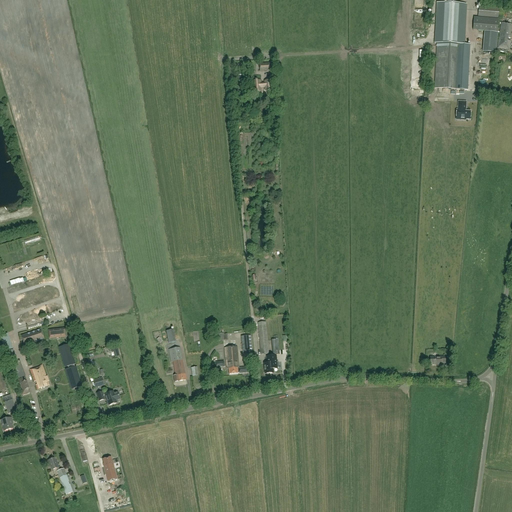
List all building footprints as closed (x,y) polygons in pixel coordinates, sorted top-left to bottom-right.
[(468,91),(470,50),(462,49),(464,5),(439,4),(434,89),(468,91)] [(498,18),(499,8),(479,7),(478,16),(498,18)] [(497,32),(498,19),(474,17),(473,30),(497,32)] [(509,50),(511,41),(510,41),(508,41),(508,38),(510,36),(511,25),(511,24),(501,23),(497,48),(509,50)] [(483,52),(496,53),(498,33),(484,32),(483,52)] [(260,72),(271,71),(271,63),(259,63),(260,72)] [(273,90),(272,81),(264,81),(264,83),(261,83),(261,81),(252,81),(253,93),(262,92),(261,88),(265,87),(265,90),(273,90)] [(459,102),(458,102),(458,110),(456,110),(456,120),(466,120),(470,120),(471,111),(465,111),(466,109),(466,102),(465,102),(459,102)] [(12,285),(23,281),(21,276),(10,280),(12,285)] [(261,355),(268,354),(265,323),(258,323),(261,355)] [(49,331),(50,339),(66,337),(65,329),(49,331)] [(168,343),(176,342),(173,330),(166,332),(168,343)] [(41,331),(21,337),(25,346),(44,341),(41,331)] [(243,362),(252,361),(254,361),(251,336),(241,336),(241,339),(242,352),(243,352),(243,362)] [(73,390),(81,387),(76,368),(75,368),(74,366),(75,366),(69,345),(61,348),(67,367),(68,367),(69,369),(68,370),(73,390)] [(239,369),(237,347),(224,348),(226,366),(227,366),(227,369),(229,369),(229,374),(238,374),(238,373),(239,374),(248,373),(247,368),(239,369)] [(186,380),(180,348),(168,350),(171,362),(173,362),(175,376),(173,376),(174,382),(186,380)] [(265,374),(273,373),(273,369),(277,369),(277,368),(279,368),(278,362),(277,362),(276,356),(267,357),(267,364),(264,364),(265,374)] [(46,377),(42,365),(30,370),(34,382),(36,381),(37,385),(36,385),(37,390),(49,385),(48,382),(48,381),(47,376),(46,377)] [(22,396),(31,393),(25,377),(16,381),(22,396)] [(95,388),(104,386),(102,378),(93,381),(95,388)] [(114,394),(113,392),(104,395),(104,392),(102,393),(102,392),(97,394),(99,401),(104,400),(104,399),(105,399),(106,402),(107,402),(109,406),(116,403),(115,401),(120,399),(118,393),(114,394)] [(9,414),(16,411),(12,400),(10,395),(3,397),(5,403),(4,403),(9,414)] [(4,431),(13,429),(12,425),(13,425),(11,418),(1,421),(4,431)] [(113,462),(113,463),(112,458),(104,460),(105,464),(105,465),(109,482),(118,480),(113,462)] [(57,463),(55,459),(48,461),(52,470),(57,468),(58,471),(57,472),(65,495),(73,492),(64,469),(59,471),(58,468),(59,468),(57,463)] [(122,487),(111,489),(116,511),(127,508),(122,487)]
